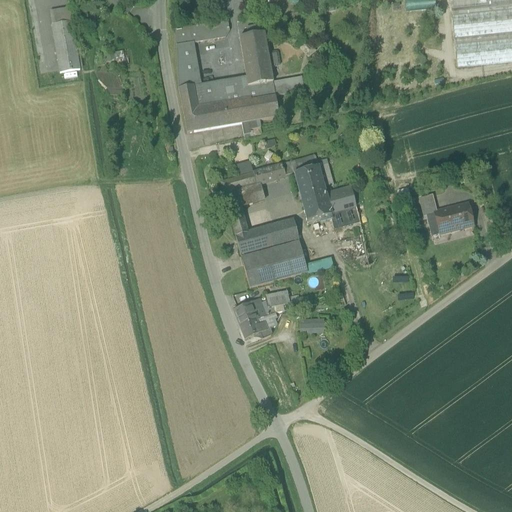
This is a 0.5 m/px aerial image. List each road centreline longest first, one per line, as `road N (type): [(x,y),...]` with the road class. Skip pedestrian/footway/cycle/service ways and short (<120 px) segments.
road 1 (unclassified): [(160,0),(160,41),(220,306),(272,429)]
road 2 (residential): [(511,254),(272,429)]
road 3 (track): [(293,415),(467,511)]
road 4 (residential): [(142,511),(272,429)]
